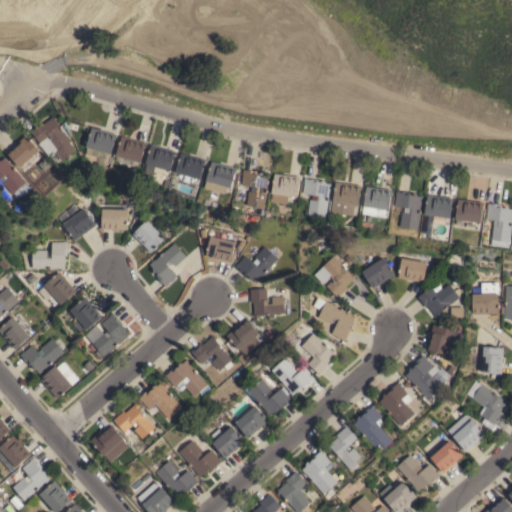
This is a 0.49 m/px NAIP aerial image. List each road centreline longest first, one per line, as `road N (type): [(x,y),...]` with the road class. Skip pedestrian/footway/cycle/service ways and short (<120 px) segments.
road 1 (residential): [(0,68),(236,129),(511,168)]
road 2 (track): [(511,133),(368,87),(244,0),(149,7),(107,52),(64,59)]
road 3 (residential): [(202,511),(370,367),(391,329)]
road 4 (residential): [(51,436),(212,296)]
road 5 (residential): [(119,511),(0,376)]
